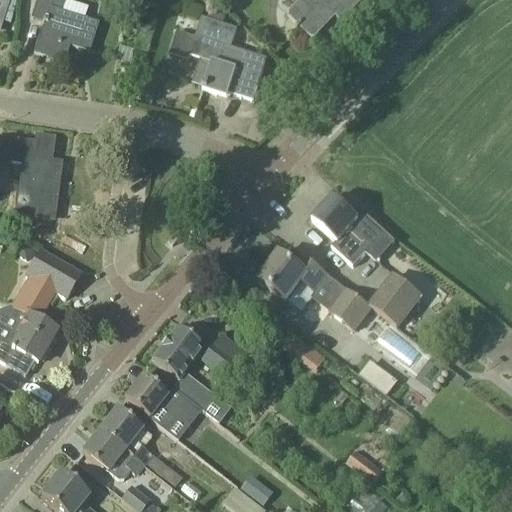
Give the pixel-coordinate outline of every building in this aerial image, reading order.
[(9,26),(14,0),(0,0),(0,30),(1,31),(3,24),(9,26)] [(89,55),(98,27),(61,14),(65,3),(55,0),(37,0),(30,21),(44,26),(33,56),(56,63),(61,46),(89,55)] [(342,25),(361,5),(355,0),(303,0),(287,17),(313,43),(335,19),(342,25)] [(267,62),(231,51),(238,31),(223,26),(226,17),(210,13),(208,22),(201,20),(195,39),(189,59),(200,62),(196,74),(207,78),(202,92),(217,97),(218,93),(253,104),(267,62)] [(145,87),(140,103),(151,107),(156,91),(145,87)] [(49,173),(53,141),(35,139),(35,146),(0,141),(0,163),(21,167),(19,179),(22,179),(17,218),(53,223),(60,174),(49,173)] [(333,201),(312,223),(338,246),(333,251),(354,270),(384,233),(355,208),(348,215),(333,201)] [(64,303),(80,277),(40,254),(24,280),(28,282),(3,322),(0,322),(0,343),(3,346),(0,350),(0,364),(24,380),(33,365),(37,367),(55,335),(38,325),(54,297),(64,303)] [(300,315),(311,301),(328,278),(305,261),(298,271),(294,268),(278,256),(258,283),(300,315)] [(387,324),(399,332),(423,300),(392,277),(369,309),(371,311),(370,311),(381,319),(387,324)] [(354,333),(356,330),(370,311),(371,311),(369,309),(345,292),(328,314),(354,333)] [(115,333),(122,323),(113,317),(107,327),(115,333)] [(170,393),(182,402),(203,418),(203,417),(212,405),(188,386),(182,380),(203,352),(175,331),(150,365),(176,385),(170,393)] [(226,383),(232,374),(245,356),(220,338),(201,365),(226,383)] [(285,353),(315,375),(326,360),(295,338),(285,353)] [(370,364),(358,380),(364,385),(373,392),(386,401),(398,385),(370,364)] [(177,409),(142,380),(123,404),(148,422),(158,409),(184,429),(190,421),(197,426),(203,418),(182,402),(177,409)] [(142,467),(150,457),(143,452),(152,439),(116,412),(99,434),(142,467)] [(142,467),(99,434),(81,456),(106,475),(120,485),(129,474),(134,478),(142,468),(142,467)] [(346,467),(374,487),(386,472),(358,451),(346,467)] [(53,511),(85,511),(81,509),(89,500),(75,489),(59,477),(40,501),(53,511)] [(130,511),(142,511),(148,505),(149,503),(130,489),(119,503),(130,511)] [(260,511),(234,491),(222,507),(228,511),(260,511)]
